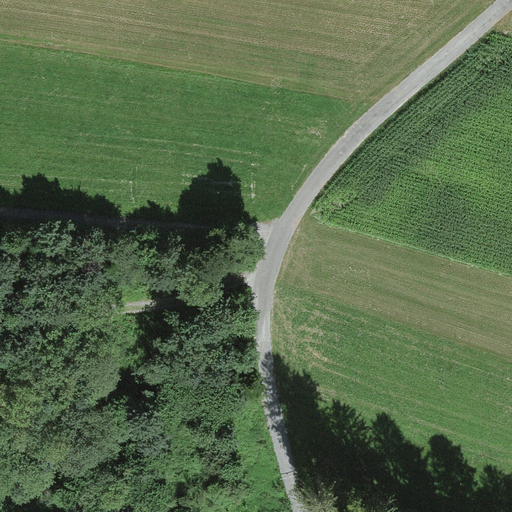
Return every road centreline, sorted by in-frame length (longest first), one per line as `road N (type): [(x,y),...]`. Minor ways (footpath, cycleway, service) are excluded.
road 1 (track): [(502,0),(333,156),(275,238),(263,280),(280,458),(304,511)]
road 2 (track): [(275,238),(0,207)]
road 3 (track): [(263,280),(170,284),(47,309),(0,309)]
